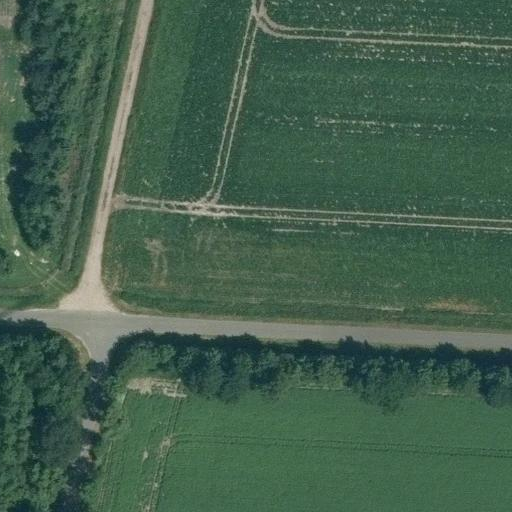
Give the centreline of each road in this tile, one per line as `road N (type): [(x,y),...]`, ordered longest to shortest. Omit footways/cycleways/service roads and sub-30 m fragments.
road 1 (unclassified): [(135,303),(511,324)]
road 2 (track): [(158,0),(96,301)]
road 3 (unclassified): [(135,303),(88,511)]
road 4 (unclassified): [(0,296),(135,303)]
